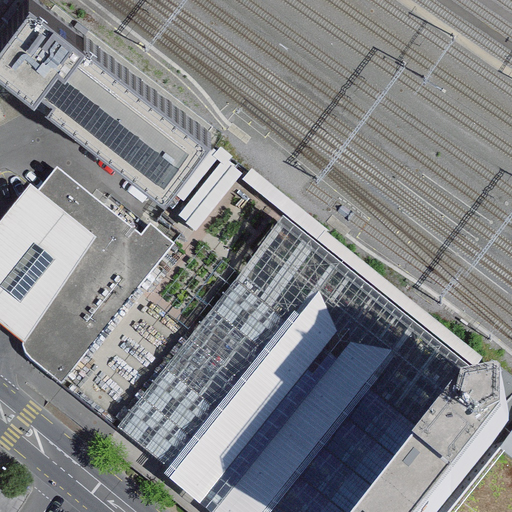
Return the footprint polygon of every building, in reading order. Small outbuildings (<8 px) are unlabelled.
[(30,0),(22,0),(0,29),(0,61),(167,191),(209,137),(30,0)] [(27,359),(62,387),(176,246),(151,227),(142,239),(58,172),(38,199),(94,245),(24,346),(27,359)] [(0,222),(0,324),(24,346),(94,245),(38,199),(27,190),(0,222)] [(477,380),(285,231),(120,433),(220,511),(450,511),(511,434),(504,429),(509,422),(498,396),(472,389),(477,380)] [(450,511),(511,511),(511,433),(511,434),(450,511)]
